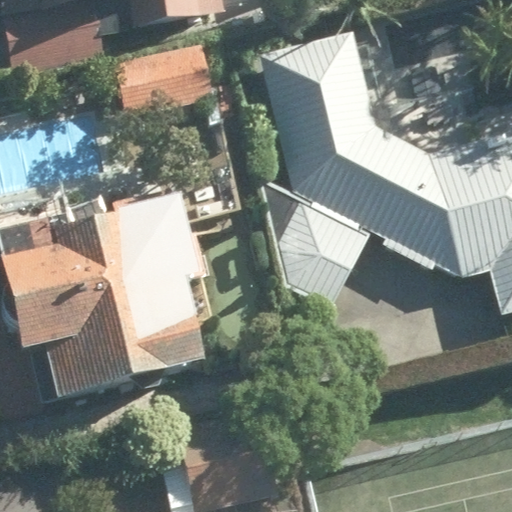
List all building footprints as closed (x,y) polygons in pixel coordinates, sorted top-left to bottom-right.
[(209,0),(39,0),(41,19),(1,23),(8,84),(102,73),(99,45),(213,32),(209,0)] [(203,54),(106,70),(115,130),(213,114),(203,54)] [(352,71),(258,92),(288,219),(261,275),(323,306),(353,243),(445,288),(473,286),(482,331),(511,324),(511,116),(469,125),(475,150),(416,164),(365,135),(352,71)] [(0,424),(1,429),(158,387),(146,340),(172,333),(163,299),(194,291),(183,248),(167,253),(154,203),(95,218),(99,233),(0,259),(0,424)] [(268,511),(250,426),(143,449),(156,511),(268,511)]
